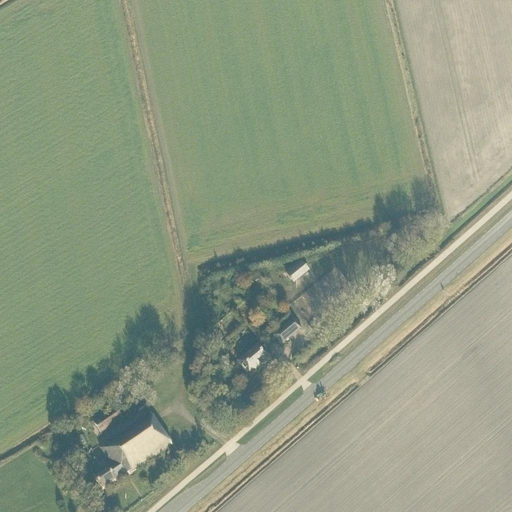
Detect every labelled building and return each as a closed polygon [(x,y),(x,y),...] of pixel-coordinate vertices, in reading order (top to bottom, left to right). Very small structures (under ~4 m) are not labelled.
[(400,235),(409,253),(423,246),(414,228),(400,235)] [(389,268),(398,261),(394,256),(385,263),(389,268)] [(251,279),(258,289),(265,284),(257,274),(251,279)] [(292,319),(272,336),(281,346),(301,329),(292,319)] [(223,339),(216,331),(212,334),(219,343),(223,339)] [(259,345),(237,363),(249,377),(258,370),(262,367),(262,366),(271,359),(259,345)] [(131,386),(115,397),(123,409),(139,398),(131,386)] [(94,425),(100,434),(122,420),(116,410),(103,419),(101,417),(92,423),(94,425)] [(172,446),(150,414),(99,449),(109,464),(97,472),(100,476),(94,480),(102,491),(115,482),(127,474),(128,475),(172,446)]
